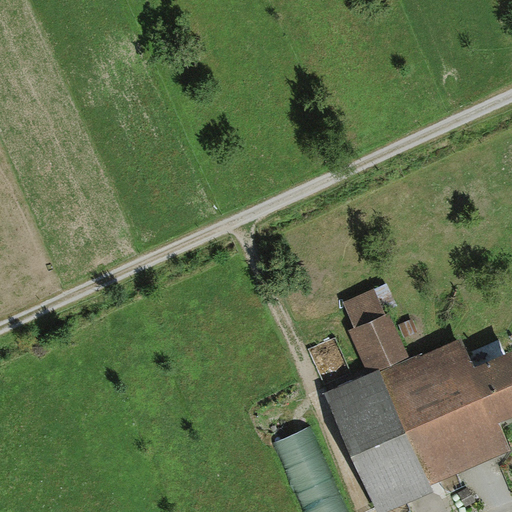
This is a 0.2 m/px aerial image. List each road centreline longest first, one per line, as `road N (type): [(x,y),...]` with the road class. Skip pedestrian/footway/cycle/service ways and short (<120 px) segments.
road 1 (track): [(511,98),(0,330)]
road 2 (track): [(362,511),(246,225)]
